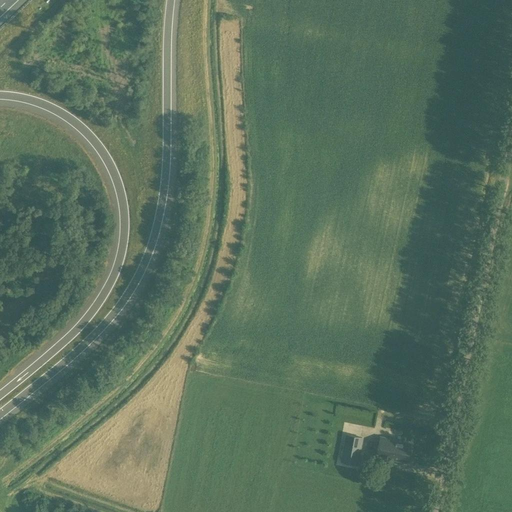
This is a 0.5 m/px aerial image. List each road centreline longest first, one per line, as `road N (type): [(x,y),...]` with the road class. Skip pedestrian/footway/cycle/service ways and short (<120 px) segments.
road 1 (motorway): [(0,417),(99,332),(127,300),(151,251),(167,171),(172,0)]
road 2 (motorway): [(0,97),(55,113),(89,139),(110,171),(121,211),(120,248),(102,294),(0,393)]
road 3 (unclassified): [(434,511),(511,137)]
